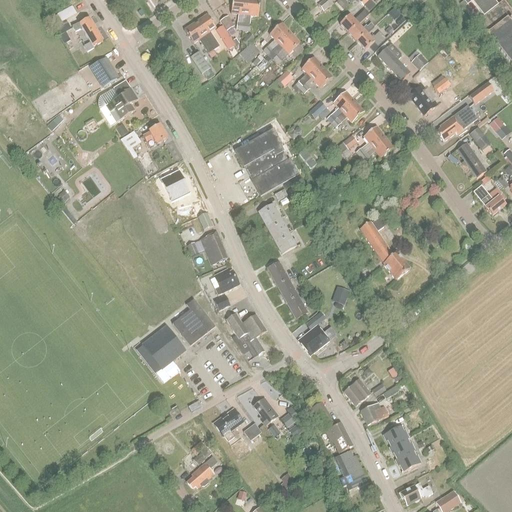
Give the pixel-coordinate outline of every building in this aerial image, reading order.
[(246,1),(238,0),(232,0),(233,16),(239,16),(237,32),(243,33),(246,8),(242,8),(243,1),(246,1)] [(323,14),(332,6),(327,0),(326,0),(318,7),(323,14)] [(361,0),(358,3),(363,8),(364,7),(370,1),(369,0),(361,0)] [(462,0),(467,7),(472,3),(482,15),(484,18),(498,7),(495,4),(492,0),(462,0)] [(260,2),(246,1),(243,1),(242,8),(246,8),(243,33),(249,34),(251,18),(259,19),(260,2)] [(498,7),(484,18),(478,22),(488,35),(487,36),(511,67),(511,12),(504,2),(498,7)] [(61,23),(76,14),(72,7),(57,15),(61,23)] [(349,18),(340,27),(348,35),(348,36),(358,27),(365,20),(369,16),(365,11),(353,22),(349,18)] [(401,16),(394,21),(400,27),(406,22),(401,16)] [(57,17),(51,21),(56,29),(62,25),(57,17)] [(216,31),(207,17),(192,26),(196,32),(199,30),(204,38),(213,51),(214,52),(219,49),(210,35),(216,31)] [(84,48),(87,53),(93,49),(93,48),(103,42),(89,19),(79,25),(79,24),(72,28),(75,33),(82,29),(90,44),(84,48)] [(221,23),(227,33),(234,29),(228,19),(225,21),(221,23)] [(62,25),(56,29),(61,36),(66,33),(71,30),(67,22),(62,25)] [(270,37),(275,42),(263,53),(268,58),(286,40),(284,38),(289,33),(282,25),(270,37)] [(358,27),(348,36),(356,44),(366,35),(373,28),(371,25),(367,28),(366,27),(362,31),(358,27)] [(199,30),(196,32),(192,26),(184,32),(193,46),(199,42),(207,55),(213,51),(204,38),(199,30)] [(389,37),(397,30),(394,26),(390,29),(385,33),(389,37)] [(218,34),(224,44),(230,40),(224,30),(221,32),(218,34)] [(66,33),(61,36),(66,44),(71,41),(66,33)] [(300,46),(291,36),(289,33),(284,38),(286,40),(268,58),(272,62),(276,58),(283,51),(288,57),(300,46)] [(366,35),(356,44),(365,54),(370,49),(375,45),(376,44),(379,47),(386,41),(379,34),(375,38),(373,36),(370,39),(367,36),(366,35)] [(249,37),(242,43),(247,48),(253,41),(249,37)] [(375,45),(370,49),(373,53),(379,47),(376,44),(375,45)] [(251,46),(239,57),(247,66),(259,55),(251,46)] [(402,58),(391,46),(386,51),(386,50),(378,58),(402,84),(410,76),(397,62),(402,58)] [(283,51),(276,58),(281,64),(288,57),(283,51)] [(190,60),(201,77),(210,71),(199,55),(190,60)] [(411,63),(419,71),(427,64),(419,56),(411,63)] [(104,88),(117,80),(104,60),(91,68),(104,88)] [(321,68),(314,60),(302,71),(306,76),(311,81),(318,75),(316,72),(321,68)] [(87,67),(82,73),(86,76),(89,73),(91,75),(93,72),(87,67)] [(321,91),(333,80),(323,70),(321,68),(316,72),(318,75),(311,81),(315,85),(321,91)] [(286,74),(277,82),(284,89),(293,81),(286,74)] [(504,85),(511,79),(511,77),(510,75),(502,81),(504,85)] [(306,76),(301,80),(306,86),(311,81),(306,76)] [(300,91),(306,86),(301,80),(296,86),(300,91)] [(445,81),(434,89),(439,96),(450,87),(445,81)] [(126,82),(113,90),(100,99),(99,101),(98,103),(98,105),(98,108),(99,110),(99,112),(110,128),(120,122),(135,112),(131,106),(138,101),(126,82)] [(475,107),(494,93),(489,85),(469,100),(475,107)] [(297,94),(300,91),(296,86),(292,89),(297,94)] [(304,95),(310,90),(306,86),(300,91),(304,95)] [(424,119),(438,108),(434,104),(431,106),(422,94),(425,91),(422,87),(408,98),(424,119)] [(355,105),(355,104),(346,94),(333,105),(339,111),(327,121),(332,126),(338,120),(343,116),(350,109),(348,107),(353,102),(355,105)] [(364,115),(355,104),(355,105),(353,102),(348,107),(350,109),(343,116),(346,120),(352,126),(364,115)] [(321,104),(309,115),(314,120),(326,110),(324,107),(321,104)] [(456,137),(463,132),(478,121),(468,108),(453,119),(440,129),(441,130),(435,134),(443,144),(455,136),(456,137)] [(62,115),(48,129),(52,133),(66,119),(62,115)] [(343,116),(338,120),(341,124),(346,120),(343,116)] [(338,120),(332,126),(336,131),(339,128),(342,125),(341,124),(338,120)] [(497,120),(489,126),(495,134),(504,128),(497,120)] [(121,139),(128,134),(123,126),(116,130),(121,139)] [(143,138),(147,144),(153,140),(157,146),(167,140),(160,126),(149,133),(150,134),(143,138)] [(385,140),(377,129),(364,139),(368,146),(356,155),(360,160),(364,156),(372,150),(380,144),(378,142),(383,138),(385,140)] [(489,145),(478,130),(469,137),(481,152),(489,145)] [(282,147),(273,132),(235,153),(244,169),(249,166),(256,180),(251,182),(260,198),(298,177),(289,161),(283,165),(279,158),(284,155),(280,148),(282,147)] [(294,132),(289,136),(293,141),(298,137),(294,132)] [(134,133),(120,142),(127,152),(140,144),(134,133)] [(394,151),(385,140),(383,138),(378,142),(380,144),(372,150),(381,161),(394,151)] [(347,153),(357,145),(352,139),(342,146),(346,151),(347,153)] [(341,156),(346,151),(342,146),(337,150),(341,156)] [(457,152),(476,181),(486,174),(466,146),(457,152)] [(304,151),(299,156),(311,171),(317,166),(304,151)] [(511,154),(509,151),(503,156),(506,158),(509,162),(511,166),(511,154)] [(363,165),(368,161),(364,156),(360,160),(363,165)] [(179,174),(161,183),(170,201),(188,192),(179,174)] [(484,187),(490,182),(487,178),(481,183),(484,187)] [(501,178),(497,182),(503,188),(505,190),(509,187),(501,178)] [(481,187),(473,194),(493,218),(506,207),(503,203),(506,200),(497,190),(489,197),(481,187)] [(285,191),(275,196),(279,202),(288,197),(285,191)] [(64,192),(58,197),(63,203),(69,199),(64,192)] [(176,225),(188,220),(180,202),(168,207),(176,225)] [(273,206),(258,214),(266,228),(281,220),(273,206)] [(204,232),(213,228),(207,215),(198,219),(204,232)] [(360,232),(383,267),(385,269),(396,283),(410,272),(397,255),(393,258),(377,234),(387,227),(382,219),(371,226),(370,225),(360,232)] [(281,220),(266,228),(274,242),(288,234),(281,220)] [(217,234),(200,242),(211,268),(227,260),(217,234)] [(288,234),(274,242),(282,256),(296,248),(288,234)] [(199,255),(195,245),(188,248),(192,258),(199,255)] [(279,264),(267,270),(276,286),(288,280),(279,264)] [(222,295),(225,294),(239,286),(232,273),(229,274),(227,271),(214,278),(222,295)] [(288,280),(276,286),(286,304),(298,297),(288,280)] [(336,289),(333,299),(345,303),(349,293),(336,289)] [(298,297),(286,304),(296,322),(308,315),(298,297)] [(219,300),(214,303),(219,314),(224,311),(219,300)] [(190,312),(172,326),(190,349),(215,329),(195,303),(194,301),(186,308),(187,309),(190,312)] [(321,314),(314,320),(319,326),(326,321),(321,314)] [(236,317),(226,323),(239,341),(246,336),(250,343),(248,344),(257,358),(265,353),(256,340),(266,333),(256,317),(242,326),(236,317)] [(310,358),(329,343),(317,328),(298,343),(310,358)] [(166,329),(143,347),(162,371),(185,353),(166,329)] [(345,342),(340,346),(344,351),(348,347),(345,342)] [(237,378),(225,348),(207,356),(219,385),(237,378)] [(394,369),(388,373),(392,380),(399,376),(394,369)] [(355,409),(371,396),(359,381),(343,394),(355,409)] [(375,399),(386,392),(382,386),(371,393),(375,399)] [(387,398),(401,392),(398,387),(385,393),(387,398)] [(253,407),(259,404),(251,391),(239,398),(247,411),(253,408),(253,407)] [(265,428),(278,418),(264,400),(253,409),(261,419),(259,420),(265,428)] [(323,431),(334,425),(321,405),(311,411),(323,431)] [(388,418),(384,409),(380,410),(378,405),(360,413),(367,428),(388,418)] [(286,430),(293,426),(299,421),(290,409),(286,412),(288,416),(280,422),(286,430)] [(237,416),(233,411),(213,426),(223,439),(243,424),(242,423),(248,419),(243,412),(237,416)] [(339,455),(353,448),(341,425),(325,433),(331,444),(333,443),(339,455)] [(297,426),(288,432),(294,439),(302,433),(297,426)] [(251,443),(261,435),(254,427),(244,434),(251,443)] [(268,431),(273,439),(279,434),(274,427),(268,431)] [(402,427),(383,437),(386,443),(388,442),(391,449),(407,441),(409,440),(405,433),(403,434),(401,429),(403,428),(402,427)] [(391,449),(389,449),(392,456),(394,455),(397,461),(413,453),(415,453),(411,445),(410,446),(407,441),(391,449)] [(211,455),(205,448),(201,443),(191,452),(195,457),(200,453),(206,460),(211,455)] [(335,469),(338,468),(344,480),(340,481),(343,489),(347,487),(349,493),(358,489),(359,490),(369,486),(369,485),(356,458),(353,459),(351,452),(335,460),(335,461),(331,462),(335,469)] [(397,461),(395,462),(398,468),(400,467),(403,474),(401,474),(402,475),(421,465),(417,458),(416,458),(413,453),(397,461)] [(198,467),(205,461),(200,455),(193,462),(198,467)] [(209,471),(217,465),(212,459),(191,477),(193,479),(186,484),(192,491),(195,489),(197,491),(201,487),(202,488),(204,488),(207,485),(208,483),(207,482),(214,476),(209,471)] [(290,478),(281,486),(285,492),(295,484),(290,478)] [(428,498),(433,496),(428,488),(422,491),(419,485),(414,488),(399,496),(401,499),(402,499),(406,508),(415,504),(416,504),(419,503),(419,501),(421,500),(420,500),(424,498),(428,498)] [(239,493),(237,499),(245,501),(247,495),(239,493)] [(440,511),(439,511),(437,511),(435,511),(449,511),(461,505),(453,494),(435,505),(440,511)]
